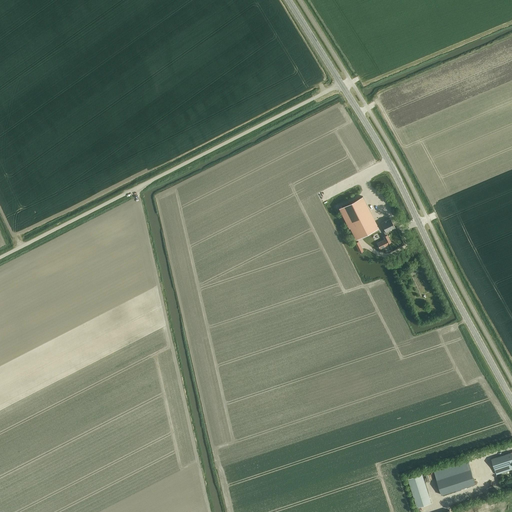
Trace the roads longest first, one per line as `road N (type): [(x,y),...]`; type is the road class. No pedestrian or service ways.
road 1 (unclassified): [(0,258),(341,84)]
road 2 (secondary): [(511,401),(341,84)]
